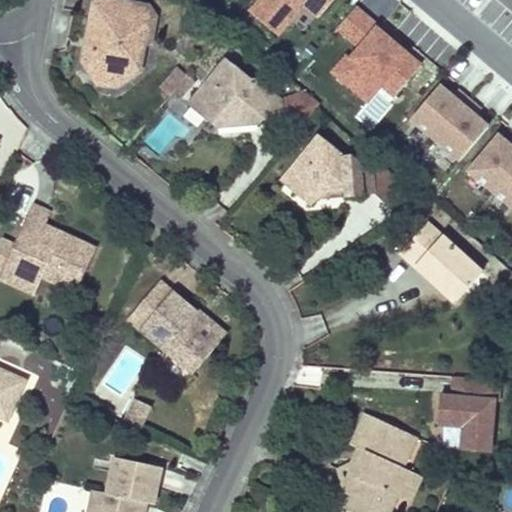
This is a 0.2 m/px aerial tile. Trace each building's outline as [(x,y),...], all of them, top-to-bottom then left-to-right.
[(115,68),(129,66),(130,60),(144,63),(147,44),(153,45),(158,18),(148,5),(118,0),(96,0),(90,30),(97,32),(94,49),(87,48),(84,62),(95,72),(106,60),(115,68)] [(317,18),(332,0),(258,0),(248,13),(276,36),(302,5),(317,18)] [(420,66),(376,29),(378,27),(354,7),(336,29),(359,48),(350,59),(346,56),(331,73),(353,91),(367,75),(380,86),(383,82),(397,93),(420,66)] [(97,32),(90,30),(87,48),(94,49),(97,32)] [(148,71),(153,45),(147,44),(144,63),(130,60),(129,66),(115,68),(106,60),(95,72),(104,80),(122,83),(148,71)] [(232,115),(254,113),(265,119),(284,117),(282,100),(258,81),(252,81),(227,60),(190,105),(220,130),(232,115)] [(366,102),(380,86),(367,75),(353,91),(366,102)] [(196,82),(188,76),(182,83),(189,90),(196,82)] [(397,93),(383,82),(380,86),(393,97),(397,93)] [(189,90),(182,83),(175,92),(182,99),(189,90)] [(434,141),(468,101),(457,91),(452,97),(439,86),(410,120),(434,141)] [(182,99),(175,92),(166,103),(173,109),(182,99)] [(305,92),(282,100),(284,117),(289,120),(312,112),(319,102),(305,92)] [(459,162),(487,128),(475,117),(480,111),(468,101),(434,141),(459,162)] [(254,113),(232,115),(220,130),(265,125),(265,119),(254,113)] [(511,169),(511,146),(511,148),(498,137),(468,172),(492,193),(511,169)] [(319,202),(327,192),(349,189),(350,199),(367,198),(364,167),(354,158),(346,159),(321,139),(285,182),(315,207),(319,202)] [(364,167),(367,198),(378,197),(376,177),(364,167)] [(511,209),(511,169),(492,193),(511,209)] [(350,199),(349,189),(327,192),(319,202),(350,199)] [(100,245),(50,222),(55,208),(37,200),(2,277),(36,293),(44,274),(49,263),(85,279),(100,245)] [(435,277),(461,299),(486,270),(430,222),(405,252),(425,269),(429,265),(438,273),(435,277)] [(85,279),(49,263),(44,274),(79,290),(85,279)] [(438,273),(429,265),(425,269),(435,277),(438,273)] [(133,324),(145,334),(178,296),(165,285),(133,324)] [(225,345),(197,320),(201,316),(178,296),(145,334),(197,379),(225,345)] [(231,338),(202,314),(201,316),(197,320),(225,345),(231,338)] [(312,338),(327,333),(321,316),(307,320),(312,338)] [(0,416),(11,422),(28,384),(0,370),(0,416)] [(451,379),(449,399),(487,403),(489,382),(451,379)] [(449,399),(439,398),(436,428),(464,431),(493,433),(496,403),(487,403),(449,399)] [(143,435),(155,410),(139,403),(128,427),(143,435)] [(406,469),(421,437),(370,414),(356,445),(367,449),(373,452),(370,460),(363,457),(346,494),(355,498),(386,511),(393,511),(400,499),(412,472),(406,469)] [(491,458),(493,433),(464,431),(462,455),(491,458)] [(367,449),(363,457),(370,460),(373,452),(367,449)] [(341,470),(346,494),(363,457),(341,470)] [(154,506),(160,507),(167,471),(120,460),(112,496),(106,495),(101,511),(146,511),(148,505),(154,506)] [(425,479),(412,472),(400,499),(412,505),(425,479)] [(101,511),(106,495),(98,493),(94,511),(101,511)] [(350,511),(386,511),(355,498),(348,511),(350,511)]
